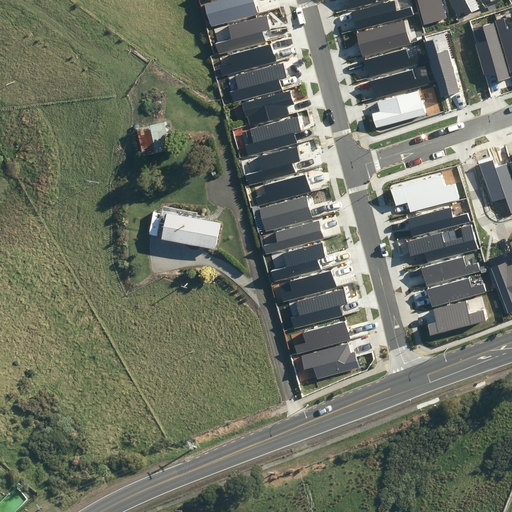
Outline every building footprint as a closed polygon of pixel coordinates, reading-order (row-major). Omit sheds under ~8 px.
[(221,0),(204,5),(211,27),(258,14),(253,0),(221,0)] [(347,0),(350,9),(379,0),(347,0)] [(357,30),(413,14),(411,7),(401,10),(398,0),(395,0),(352,12),(357,30)] [(417,0),(424,24),(447,18),(441,0),(417,0)] [(466,15),(479,9),(474,0),(448,0),(456,16),(465,12),(466,15)] [(216,43),(219,53),(265,41),(262,32),(271,30),(267,15),(228,25),(231,39),(216,43)] [(505,18),(495,21),(510,73),(511,72),(511,28),(508,29),(505,18)] [(414,42),(408,20),(356,33),(363,57),(414,42)] [(499,82),(510,78),(494,23),(483,26),(487,41),(475,45),(484,76),(496,72),(499,82)] [(435,39),(425,41),(440,96),(459,91),(447,49),(439,52),(435,39)] [(221,68),(223,75),(276,61),(271,43),(229,55),(232,65),(221,68)] [(369,77),(422,63),(420,55),(410,58),(407,48),(364,60),(369,77)] [(230,92),(233,101),(282,89),(279,80),(288,78),(284,63),(235,76),(239,90),(230,92)] [(374,98),(429,83),(427,75),(417,78),(414,68),(369,80),(374,98)] [(295,103),(291,90),(242,104),(246,118),(247,117),(249,125),(288,114),(286,105),(295,103)] [(425,114),(419,90),(377,102),(380,112),(372,114),(376,128),(425,114)] [(306,129),(302,116),(242,132),(248,156),(296,143),(294,133),(306,129)] [(140,127),(146,154),(173,148),(167,122),(140,127)] [(245,176),(248,184),(297,171),(294,162),(303,160),(299,146),(258,157),(262,172),(245,176)] [(511,214),(511,213),(511,181),(506,164),(495,168),(491,156),(478,161),(492,202),(505,198),(511,214)] [(256,198),(258,206),(312,192),(307,173),(265,184),(267,195),(256,198)] [(410,212),(460,198),(456,183),(446,185),(442,174),(391,188),(396,206),(407,202),(410,212)] [(259,208),(266,231),(313,218),(306,195),(259,208)] [(412,236),(470,221),(468,213),(454,217),(451,207),(407,219),(412,236)] [(166,236),(217,248),(223,222),(172,211),(166,236)] [(265,246),(267,253),(324,238),(319,220),(274,232),(277,242),(265,246)] [(427,263),(479,249),(473,224),(460,227),(463,238),(446,242),(443,233),(407,242),(410,256),(424,252),(427,263)] [(503,237),(490,241),(497,261),(509,258),(503,237)] [(275,282),(322,267),(320,259),(330,256),(325,240),(284,253),(288,265),(271,270),(275,282)] [(426,285),(480,270),(478,263),(466,266),(463,256),(421,268),(426,285)] [(490,268),(507,314),(511,311),(511,265),(508,267),(506,262),(490,268)] [(282,293),(284,301),(336,287),(331,270),(288,281),(291,291),(282,293)] [(432,306),(487,291),(484,284),(472,287),(470,277),(427,289),(432,306)] [(291,318),(294,328),(344,314),(342,306),(347,304),(343,289),(296,302),(300,316),(291,318)] [(430,335),(488,319),(485,308),(470,312),(467,300),(433,310),(437,321),(427,324),(430,335)] [(294,346),(297,355),(352,339),(347,320),(303,332),(306,343),(294,346)] [(317,379),(360,368),(355,351),(351,352),(349,343),(301,356),(304,369),(314,366),(317,379)]
